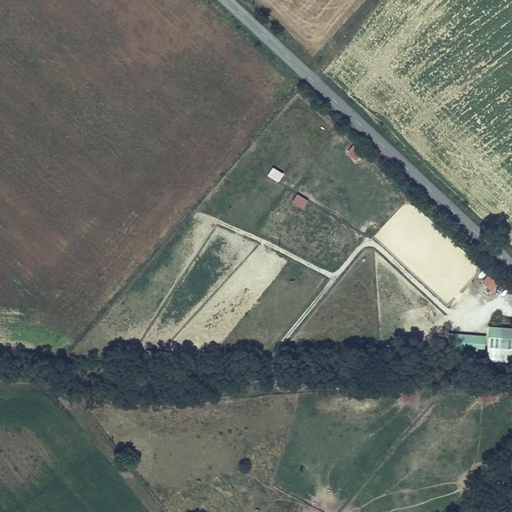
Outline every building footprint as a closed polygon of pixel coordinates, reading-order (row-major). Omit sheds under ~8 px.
[(347,153),(359,158),(363,150),(351,144),(347,153)] [(268,175),(280,181),(285,172),(273,166),(268,175)] [(304,207),(309,198),(297,193),(293,202),(304,207)] [(498,280),(490,272),(483,279),(492,287),(498,280)] [(511,325),(488,324),(487,344),(499,345),(511,345),(511,325)] [(511,359),(511,345),(499,345),(498,358),(511,359)] [(481,388),(482,397),(494,397),(494,388),(481,388)]
